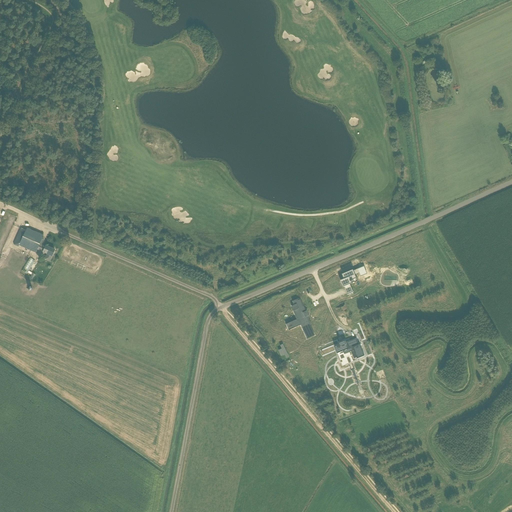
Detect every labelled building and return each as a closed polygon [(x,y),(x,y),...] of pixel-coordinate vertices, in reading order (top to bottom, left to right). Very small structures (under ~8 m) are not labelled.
[(42,238),(27,232),(25,231),(19,245),(35,252),(37,249),(47,254),(44,259),(49,262),(55,250),(45,246),(45,248),(39,245),(42,238)] [(0,296),(20,251),(0,242),(0,296)] [(30,258),(24,268),(29,271),(35,261),(30,258)] [(341,280),(340,281),(341,284),(343,288),(344,287),(347,295),(353,292),(350,285),(350,284),(352,284),(351,281),(353,280),(354,280),(354,279),(356,278),(355,275),(359,273),(358,269),(354,271),(353,270),(351,271),(344,274),(342,274),(344,279),(341,280)] [(308,283),(305,284),(307,290),(304,291),(307,299),(313,296),(308,283)] [(299,320),(291,324),(293,328),(300,325),(306,337),(314,333),(306,316),(308,315),(306,311),(304,307),(300,299),(298,300),(297,299),(292,301),(294,305),(291,306),(293,311),(294,310),(299,320)] [(299,320),(294,310),(293,311),(296,319),(286,324),(289,330),(293,328),(291,324),(299,320)] [(339,344),(334,346),(337,354),(339,353),(344,351),(345,354),(351,351),(354,350),(357,358),(357,359),(365,356),(360,344),(359,344),(356,338),(346,342),(346,341),(345,341),(344,341),(339,343),(339,344)] [(283,344),(280,345),(281,349),(284,354),(286,358),(289,357),(283,344)]
